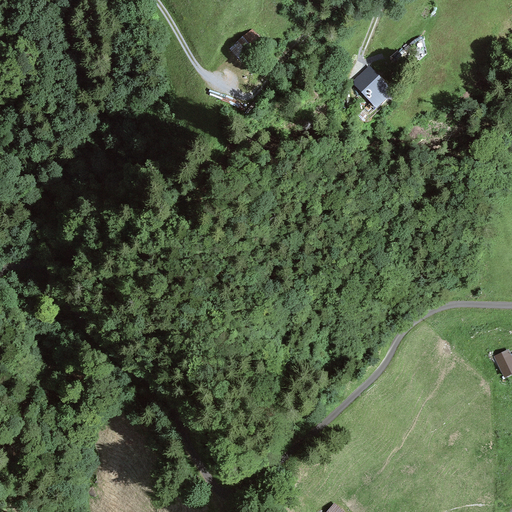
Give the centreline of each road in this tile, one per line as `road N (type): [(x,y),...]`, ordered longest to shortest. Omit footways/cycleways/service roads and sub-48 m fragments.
road 1 (track): [(511,304),(441,307),(417,320),(386,364),(321,427),(248,484),(223,493),(161,398),(90,335),(49,281),(19,265),(0,277)]
road 2 (track): [(155,0),(205,72),(250,96),(344,0)]
